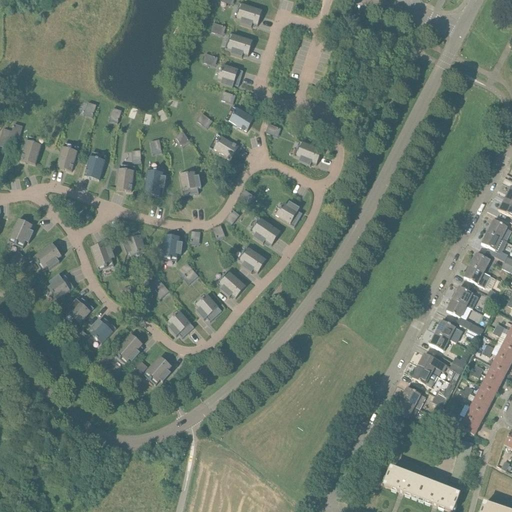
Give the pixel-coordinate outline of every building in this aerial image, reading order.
[(257,28),(262,13),(238,5),(233,21),(257,28)] [(215,24),(212,32),(223,36),(226,28),(215,24)] [(248,59),(253,43),(229,35),(224,51),(248,59)] [(207,55),(204,63),(213,66),(216,58),(207,55)] [(238,88),(243,73),(224,67),(219,82),(238,88)] [(224,93),(222,101),(234,105),(237,97),(224,93)] [(94,118),(98,106),(89,104),(85,116),(94,118)] [(119,124),(123,112),(115,109),(110,121),(119,124)] [(246,134),(254,120),(237,111),(229,125),(246,134)] [(198,122),(208,129),(213,123),(204,115),(198,122)] [(177,138),(183,147),(190,142),(184,134),(177,138)] [(231,162),(238,148),(221,139),(213,153),(231,162)] [(152,143),(155,155),(162,153),(159,141),(152,143)] [(42,148),(26,143),(20,163),(36,168),(42,148)] [(316,167),(322,152),(299,143),(293,158),(316,167)] [(78,155),(62,150),(56,169),(72,174),(78,155)] [(142,165),(142,152),(133,152),(133,165),(142,165)] [(105,163),(89,158),(83,178),(99,182),(105,163)] [(135,174),(118,172),(116,191),(132,194),(135,174)] [(163,180),(146,177),(143,197),(160,200),(163,180)] [(180,185),(186,204),(202,199),(195,180),(180,185)] [(245,192),(241,200),(252,206),(256,198),(245,192)] [(511,204),(504,201),(498,213),(511,219),(511,204)] [(294,230),(302,216),(285,205),(277,219),(294,230)] [(234,212),(226,221),(232,227),(240,217),(234,212)] [(271,248),(281,234),(260,220),(251,234),(271,248)] [(33,228),(18,221),(7,245),(22,252),(33,228)] [(487,234),(501,241),(507,229),(493,222),(487,234)] [(223,227),(214,230),(218,242),(227,239),(223,227)] [(146,253),(139,233),(124,238),(131,259),(146,253)] [(201,246),(202,234),(193,233),(192,246),(201,246)] [(501,241),(487,234),(481,246),(491,251),(489,257),(504,264),(511,268),(511,260),(501,255),(507,244),(501,241)] [(180,239),(164,237),(161,260),(177,263),(180,239)] [(106,245),(90,250),(99,274),(114,268),(106,245)] [(61,259),(51,246),(32,260),(41,273),(61,259)] [(257,276),(266,262),(246,248),(237,262),(257,276)] [(470,268),(484,275),(490,263),(476,256),(470,268)] [(188,264),(178,272),(190,287),(200,278),(188,264)] [(511,275),(511,268),(504,264),(501,270),(511,275)] [(484,275),(470,268),(463,279),(484,290),(487,284),(481,281),(484,275)] [(235,301),(246,288),(227,272),(217,284),(235,301)] [(74,290),(65,277),(48,289),(57,302),(74,290)] [(160,300),(170,294),(160,280),(151,286),(160,300)] [(452,301),(466,308),(472,296),(459,289),(452,301)] [(487,297),(498,303),(501,297),(490,291),(487,297)] [(210,324),(222,313),(206,295),(193,305),(210,324)] [(495,309),(498,303),(487,297),(483,303),(495,309)] [(68,311),(77,305),(72,298),(63,305),(68,311)] [(80,325),(93,310),(82,300),(68,315),(80,325)] [(466,308),(452,301),(446,313),(459,320),(466,308)] [(182,340),(194,330),(178,311),(166,322),(182,340)] [(116,331),(104,320),(90,336),(102,347),(116,331)] [(435,335),(449,342),(455,330),(441,323),(435,335)] [(469,331),(481,337),(484,331),(472,325),(469,331)] [(495,331),(502,335),(505,330),(497,326),(495,331)] [(477,343),(481,337),(469,331),(466,337),(477,343)] [(492,336),(500,339),(502,335),(495,331),(492,336)] [(449,342),(435,335),(429,347),(442,354),(449,342)] [(142,347),(130,336),(113,356),(125,367),(142,347)] [(502,347),(511,352),(511,339),(507,337),(502,347)] [(484,351),(492,355),(494,350),(486,346),(484,351)] [(496,358),(511,365),(511,363),(511,352),(502,347),(496,358)] [(482,356),(489,360),(492,355),(484,351),(482,356)] [(418,368),(431,375),(434,370),(443,375),(446,368),(424,356),(418,368)] [(172,369),(159,358),(142,378),(154,389),(172,369)] [(491,368),(506,376),(511,365),(496,358),(491,368)] [(452,364),(463,370),(466,365),(455,359),(452,364)] [(142,376),(148,368),(142,363),(135,370),(142,376)] [(460,376),(463,370),(452,364),(449,370),(460,376)] [(473,372),(481,376),(483,371),(476,367),(473,372)] [(431,375),(418,368),(412,380),(425,387),(431,375)] [(486,378),(500,386),(506,376),(491,368),(486,378)] [(471,377),(478,381),(481,376),(473,372),(471,377)] [(481,389),(495,396),(500,386),(486,378),(481,389)] [(463,392),(470,396),(473,391),(465,387),(463,392)] [(475,399),(490,407),(495,396),(481,389),(475,399)] [(400,402),(414,409),(420,397),(407,390),(400,402)] [(435,398),(446,404),(449,398),(438,392),(435,398)] [(460,397),(468,401),(470,396),(463,392),(460,397)] [(443,410),(446,404),(435,398),(432,404),(443,410)] [(470,409),(485,417),(490,407),(475,399),(470,409)] [(414,409),(400,402),(394,414),(408,421),(414,409)] [(452,413),(460,417),(462,412),(455,408),(452,413)] [(465,420),(479,427),(485,417),(470,409),(465,420)] [(450,418),(457,422),(460,417),(452,413),(450,418)] [(479,427),(465,420),(459,430),(474,438),(479,427)] [(419,431),(432,435),(433,428),(421,425),(419,431)] [(460,448),(471,451),(473,445),(461,442),(460,448)] [(458,454),(469,457),(471,451),(460,448),(458,454)] [(457,460),(468,463),(469,457),(458,454),(457,460)] [(455,465),(466,468),(468,463),(457,460),(455,465)] [(501,470),(506,473),(510,466),(505,463),(501,470)] [(453,471),(465,474),(466,468),(455,465),(453,471)] [(384,488),(418,501),(425,484),(390,470),(384,488)] [(452,477),(463,480),(465,474),(453,471),(452,477)] [(450,483),(462,486),(463,480),(452,477),(450,483)] [(418,501),(435,508),(446,511),(452,511),(459,497),(425,484),(418,501)]
